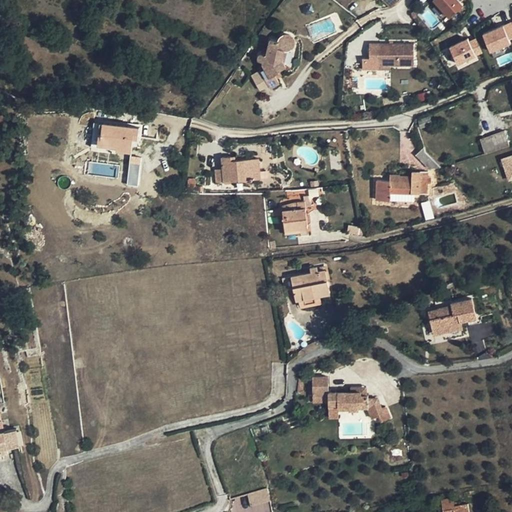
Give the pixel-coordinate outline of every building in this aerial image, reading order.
[(464,4),(460,0),(437,0),(451,15),(464,4)] [(511,41),(511,38),(506,24),(486,32),(493,49),(511,41)] [(260,70),(271,88),(280,83),(275,75),(280,72),(279,71),(286,67),(282,60),(284,50),(288,49),(289,49),(290,49),(292,48),(294,46),(294,45),(295,43),(295,41),(294,39),(293,38),(293,36),(291,35),(290,34),(288,34),(286,34),(285,34),(283,35),(282,35),(281,37),(280,38),(279,40),(271,38),(267,54),(262,53),(261,53),(260,54),(259,54),(259,56),(259,57),(259,59),(260,60),(263,61),(263,63),(265,67),(260,70)] [(459,62),(483,51),(477,38),(470,41),(469,38),(451,46),(459,62)] [(415,43),(380,43),(380,62),(391,62),(391,65),(414,65),(415,43)] [(271,88),(260,70),(255,73),(265,91),(271,88)] [(436,111),(440,119),(452,114),(449,106),(436,111)] [(418,119),(421,128),(433,124),(430,115),(418,119)] [(102,133),(103,122),(95,121),(92,136),(99,137),(99,132),(102,133)] [(132,151),(133,145),(134,137),(139,138),(140,127),(103,122),(102,133),(99,132),(99,137),(98,144),(117,146),(117,149),(132,151)] [(492,135),(497,150),(510,146),(505,131),(492,135)] [(481,139),(486,154),(497,150),(492,135),(481,139)] [(415,155),(429,169),(441,168),(422,148),(415,155)] [(511,155),(500,159),(508,182),(511,180),(511,155)] [(138,186),(141,157),(130,156),(127,185),(138,186)] [(216,170),(217,181),(261,178),(260,158),(231,160),(231,156),(222,157),(223,169),(216,170)] [(465,171),(467,177),(479,174),(478,168),(465,171)] [(391,193),(415,194),(427,194),(428,171),(412,171),(412,175),(390,175),(390,181),(377,180),(376,200),(391,200),(391,193)] [(391,193),(391,200),(414,201),(415,194),(391,193)] [(299,208),(298,201),(294,202),(282,205),(283,210),(299,208)] [(283,210),(285,230),(308,228),(306,204),(305,201),(298,201),(299,208),(283,210)] [(359,227),(352,225),(350,232),(358,234),(359,227)] [(319,270),(311,272),(282,278),(285,290),(294,288),(297,300),(299,300),(321,295),(331,293),(326,269),(319,270)] [(321,295),(299,300),(300,308),(323,303),(321,295)] [(429,313),(433,332),(442,330),(443,333),(463,328),(461,321),(477,317),(472,298),(451,303),(452,307),(453,309),(438,313),(438,311),(429,313)] [(329,404),(329,407),(338,407),(338,409),(349,409),(360,409),(369,409),(373,418),(380,415),(382,421),(391,417),(386,406),(382,408),(378,398),(369,398),(369,395),(367,395),(362,395),(362,391),(352,391),(329,392),(329,376),(313,377),(313,401),(329,401),(329,404)] [(352,387),(352,391),(362,391),(362,395),(367,395),(367,386),(352,387)] [(338,418),(338,409),(338,407),(329,407),(329,418),(338,418)] [(0,449),(2,449),(8,448),(9,448),(21,445),(18,428),(0,432),(0,449)] [(247,494),(251,507),(271,501),(267,488),(247,494)] [(454,498),(443,500),(445,511),(469,511),(468,504),(456,506),(454,498)]
